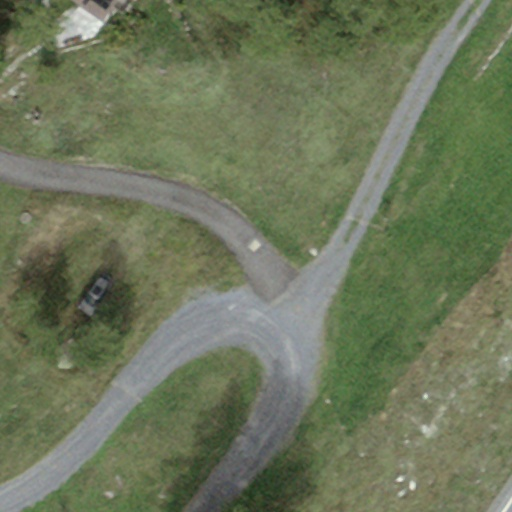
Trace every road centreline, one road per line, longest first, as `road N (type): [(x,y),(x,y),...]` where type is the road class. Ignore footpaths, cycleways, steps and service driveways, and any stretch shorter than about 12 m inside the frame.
road 1 (track): [(279,304),(323,282),(411,94),(475,0)]
road 2 (track): [(0,503),(23,493),(88,435),(181,338),(210,319),(279,304)]
road 3 (track): [(0,166),(153,187),(192,200),(260,260),(279,304)]
road 4 (track): [(201,511),(278,412),(288,380),(279,304)]
